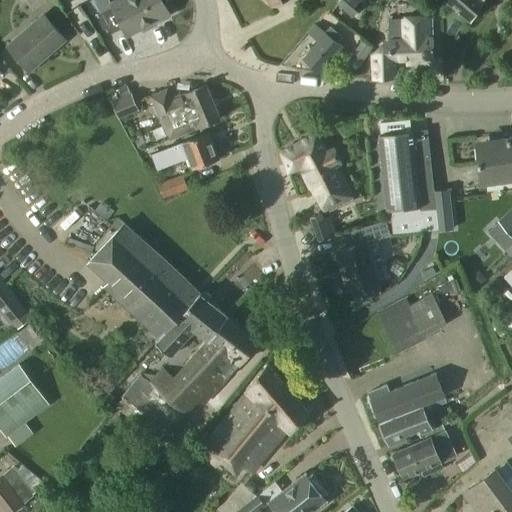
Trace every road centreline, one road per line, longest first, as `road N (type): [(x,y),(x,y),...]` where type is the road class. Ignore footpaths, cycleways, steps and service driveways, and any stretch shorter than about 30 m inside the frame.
road 1 (residential): [(390,511),(300,299),(262,137),(260,84)]
road 2 (residential): [(260,84),(511,98)]
road 3 (residential): [(0,132),(88,82),(153,65),(200,64)]
